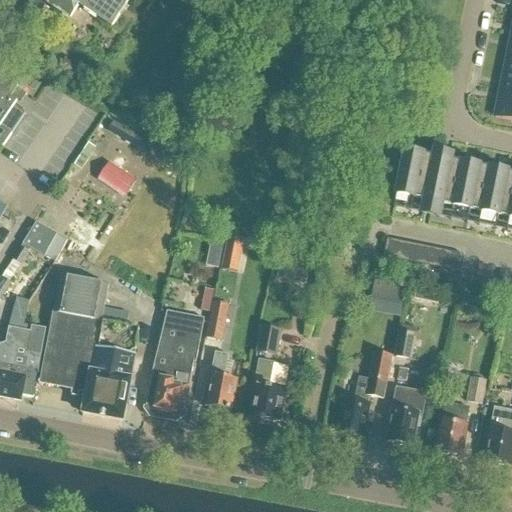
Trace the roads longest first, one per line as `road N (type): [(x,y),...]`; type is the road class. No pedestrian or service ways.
road 1 (tertiary): [(469,511),(0,423)]
road 2 (residential): [(477,0),(455,110),(464,131),(511,144)]
